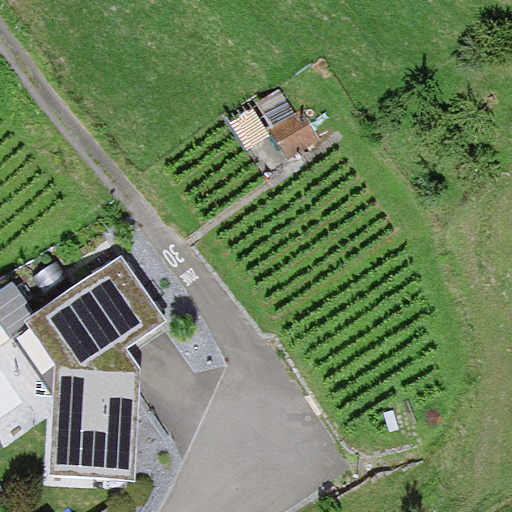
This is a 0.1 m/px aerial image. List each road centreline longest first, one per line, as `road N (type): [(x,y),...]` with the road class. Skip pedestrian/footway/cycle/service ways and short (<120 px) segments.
road 1 (residential): [(229,511),(265,485),(279,414),(235,332),(123,200)]
road 2 (track): [(123,200),(0,40)]
